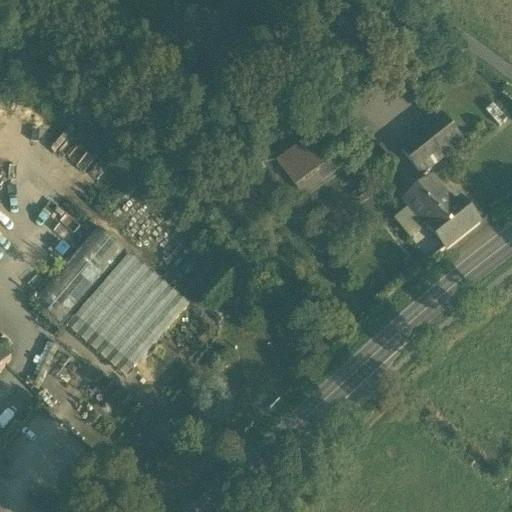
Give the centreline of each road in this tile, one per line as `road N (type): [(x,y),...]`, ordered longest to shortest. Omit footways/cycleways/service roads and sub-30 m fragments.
road 1 (secondary): [(511,244),(211,511)]
road 2 (residential): [(511,76),(409,0)]
